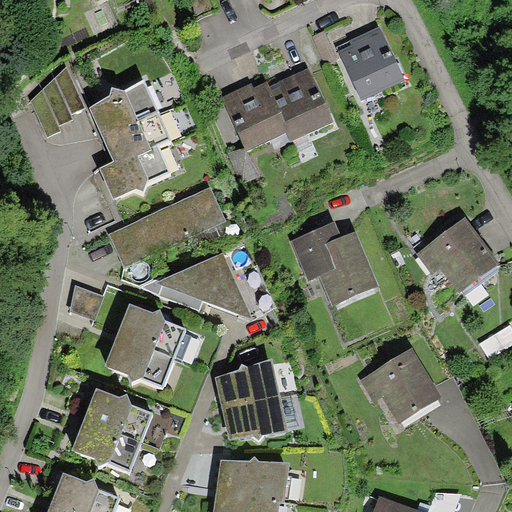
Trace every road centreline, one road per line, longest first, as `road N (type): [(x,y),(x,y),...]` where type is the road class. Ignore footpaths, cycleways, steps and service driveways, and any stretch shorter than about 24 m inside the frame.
road 1 (residential): [(28,137),(61,235),(36,384),(0,484)]
road 2 (residential): [(511,220),(410,14),(387,0)]
road 3 (residential): [(359,0),(203,69)]
